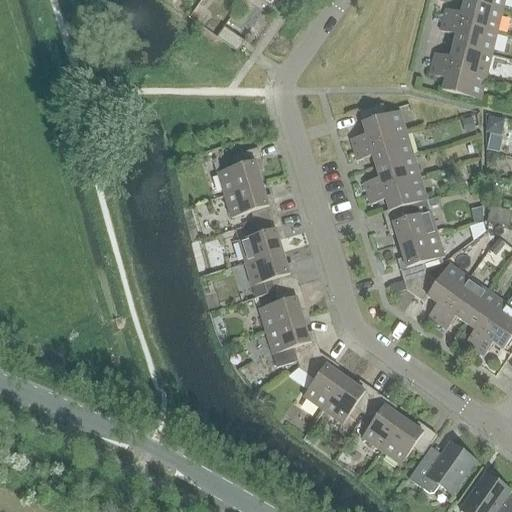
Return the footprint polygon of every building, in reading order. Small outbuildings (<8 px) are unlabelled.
[(505,0),(464,0),(464,3),(502,12),(503,7),(505,0)] [(502,12),(464,3),(461,14),(445,10),(443,21),(497,35),(502,12)] [(497,35),(443,21),(440,33),(456,36),(453,47),(491,57),(497,35)] [(237,53),(245,42),(224,28),(217,38),(237,53)] [(491,57),(453,47),(450,59),(435,55),(432,66),(486,79),(491,57)] [(486,79),(432,66),(429,77),(445,81),(442,92),(480,102),(486,79)] [(350,141),(354,152),(407,135),(400,113),(386,117),(383,105),(359,113),(362,124),(365,136),(350,141)] [(470,120),(462,122),(465,134),(474,131),(470,120)] [(372,158),(375,169),(413,157),(407,135),(354,152),(357,162),(372,158)] [(490,135),(487,151),(499,154),(503,138),(490,135)] [(217,174),(224,197),(262,186),(258,173),(263,172),(260,163),(261,162),(258,151),(257,149),(233,157),(237,168),(217,174)] [(363,184),(367,195),(420,179),(413,157),(375,169),(379,180),(363,184)] [(385,201),(389,212),(411,206),(412,206),(427,202),(420,179),(367,195),(370,206),(385,201)] [(251,214),(254,225),(278,218),(274,205),(273,205),(270,197),(265,198),(262,186),(224,197),(231,220),(251,214)] [(396,235),(399,247),(437,236),(430,213),(415,218),(412,206),(411,206),(389,212),(382,214),(383,215),(387,228),(392,226),(394,235),(396,235)] [(482,222),(482,215),(473,217),(474,225),(482,223),(482,222)] [(238,243),(245,265),(282,254),(279,241),(283,240),(281,231),(282,231),(278,218),(254,225),(258,237),(238,243)] [(473,243),(485,234),(482,226),(469,229),(473,243)] [(403,282),(406,291),(428,276),(424,264),(444,258),(437,236),(399,247),(403,260),(402,260),(405,269),(400,270),(404,282),(403,282)] [(499,241),(490,253),(496,257),(505,246),(499,241)] [(275,293),(299,286),(295,273),(294,274),(291,265),(286,266),(282,254),(245,265),(252,288),(265,284),(272,282),(275,293)] [(428,318),(437,325),(469,279),(449,266),(438,283),(428,276),(406,291),(424,304),(428,299),(437,305),(428,318)] [(456,318),(465,325),(488,293),(469,279),(437,325),(446,331),(456,318)] [(272,282),(265,284),(268,295),(275,293),(272,282)] [(259,311),(266,334),(303,322),(300,310),(304,308),(301,299),(303,299),(299,286),(275,293),(279,305),(259,311)] [(465,345),(474,351),(506,306),(488,293),(465,325),(474,331),(465,345)] [(493,345),(503,352),(511,338),(511,309),(506,306),(474,351),(484,358),(493,345)] [(296,363),(298,370),(320,354),(319,353),(316,341),(314,342),(312,333),(307,334),(303,322),(266,334),(276,369),(296,363)] [(323,412),(345,380),(335,373),(336,371),(328,366),(331,362),(321,355),(320,354),(298,370),(315,382),(303,399),(323,412)] [(364,416),(378,395),(367,388),(364,392),(357,386),(356,387),(345,380),(323,412),(342,426),(354,409),(364,416)] [(378,395),(364,416),(374,423),(362,440),(381,453),(404,421),(393,413),(394,412),(386,407),(389,403),(378,395)] [(414,428),(404,421),(381,453),(401,467),(412,450),(422,457),(437,436),(435,435),(435,436),(426,429),(423,433),(415,427),(414,428)] [(480,468),(481,467),(450,446),(436,467),(424,459),(408,481),(429,495),(434,494),(439,487),(451,495),(474,464),(480,468)] [(511,511),(511,498),(507,495),(510,492),(486,476),(463,510),(465,511),(511,511)]
